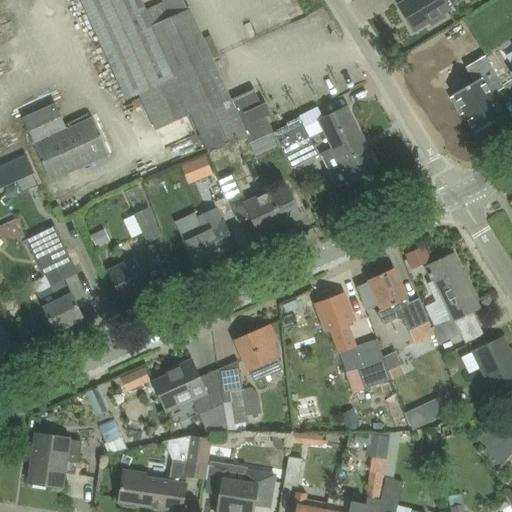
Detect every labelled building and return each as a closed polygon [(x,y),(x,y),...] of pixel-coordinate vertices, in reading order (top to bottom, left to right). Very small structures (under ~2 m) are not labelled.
[(251,143),(274,132),(267,117),(263,116),(259,109),(261,104),(254,89),(231,100),(189,8),(153,24),(142,0),(81,0),(126,101),(176,79),(191,114),(209,153),(247,136),(251,143)] [(462,0),(407,0),(399,5),(414,31),(429,22),(431,25),(445,17),(443,13),(450,9),(450,8),(463,0),(462,0)] [(504,87),(488,61),(465,74),(471,85),(454,95),(456,97),(452,99),(461,114),(464,112),(476,133),(504,116),(491,95),(504,87)] [(24,118),(35,144),(50,181),(109,154),(94,118),(67,130),(55,103),(24,118)] [(378,168),(347,107),(320,121),(333,148),(321,154),(337,187),(350,181),(350,182),(378,168)] [(274,132),(278,142),(292,169),(319,156),(305,128),(300,117),(287,123),(286,126),(274,132)] [(25,154),(0,166),(0,186),(1,188),(16,180),(22,192),(38,184),(32,172),(34,171),(25,154)] [(181,166),(189,184),(214,174),(206,156),(181,166)] [(244,195),(234,173),(218,180),(227,199),(229,203),(244,196),(244,195)] [(246,203),(261,236),(301,217),(286,185),(246,203)] [(162,235),(149,208),(135,215),(147,242),(162,235)] [(183,239),(195,266),(235,247),(223,222),(217,209),(200,217),(206,229),(183,239)] [(323,225),(335,219),(331,212),(325,209),(317,213),(323,225)] [(96,247),(110,240),(105,229),(91,236),(96,247)] [(38,293),(45,307),(44,307),(56,332),(83,318),(72,294),(70,295),(40,233),(25,240),(43,276),(45,275),(51,287),(38,293)] [(425,247),(406,254),(411,266),(430,258),(425,247)] [(123,300),(165,280),(152,251),(109,270),(123,300)] [(454,254),(427,267),(438,293),(450,319),(441,323),(432,327),(431,328),(435,335),(439,344),(461,334),(455,321),(480,308),(454,254)] [(408,297),(394,269),(368,281),(381,310),(378,314),(383,323),(386,324),(397,319),(401,320),(404,319),(410,332),(430,322),(420,299),(410,303),(407,298),(408,297)] [(322,316),(320,317),(326,332),(330,330),(339,353),(357,346),(348,324),(353,322),(343,293),(317,303),(322,316)] [(32,336),(26,322),(16,326),(22,340),(32,336)] [(276,341),(269,326),(236,340),(249,369),(254,381),(282,369),(271,343),(276,341)] [(392,379),(389,371),(383,357),(376,338),(362,343),(371,370),(360,374),(364,385),(366,389),(392,379)] [(496,399),(511,390),(511,360),(509,355),(510,355),(502,339),(504,339),(503,338),(473,351),(496,399)] [(396,352),(383,357),(389,371),(402,365),(396,352)] [(192,360),(178,367),(180,370),(168,375),(153,382),(167,411),(193,399),(199,414),(214,408),(192,360)] [(144,368),(136,372),(142,385),(151,381),(144,368)] [(86,392),(91,404),(104,398),(99,386),(86,392)] [(231,392),(236,424),(249,422),(243,390),(231,392)] [(405,413),(413,430),(430,422),(423,405),(405,413)] [(348,427),(359,422),(360,422),(356,413),(343,419),(347,428),(348,427)] [(109,451),(124,448),(118,419),(102,423),(109,451)] [(504,429),(494,420),(478,438),(488,447),(504,429)] [(153,436),(155,428),(148,427),(146,434),(153,436)] [(502,466),(511,454),(511,435),(504,429),(488,447),(485,451),(502,466)] [(367,444),(369,435),(356,432),(354,442),(367,444)] [(63,488),(66,462),(79,463),(82,441),(70,439),(70,438),(36,434),(32,458),(35,458),(34,466),(31,465),(29,483),(63,488)] [(323,436),(295,434),(294,443),(322,445),(323,436)] [(289,436),(274,435),(273,444),(278,450),(287,451),(289,436)] [(119,502),(123,503),(125,506),(135,508),(137,505),(182,511),(187,476),(204,479),(211,439),(191,436),(187,462),(172,460),(169,481),(123,474),(119,502)] [(285,485),(298,487),(303,459),(289,456),(285,485)] [(221,494),(217,511),(253,511),(254,504),(270,507),(275,475),(248,471),(246,483),(226,479),(228,468),(211,465),(207,492),(221,494)] [(383,472),(371,470),(366,497),(378,499),(383,472)] [(395,511),(397,505),(399,505),(404,481),(386,478),(378,509),(392,511),(395,511)] [(295,511),(326,511),(327,510),(305,506),(307,494),(296,492),(294,504),(297,504),(295,511)] [(378,499),(366,497),(365,505),(367,506),(366,510),(377,511),(378,509),(381,499),(378,499)] [(365,511),(366,510),(364,510),(364,505),(329,498),(327,510),(326,511),(365,511)] [(503,511),(509,511),(511,510),(511,508),(507,501),(500,506),(503,511)]
